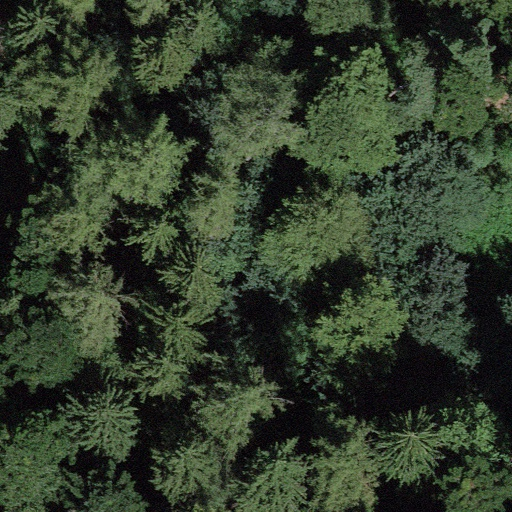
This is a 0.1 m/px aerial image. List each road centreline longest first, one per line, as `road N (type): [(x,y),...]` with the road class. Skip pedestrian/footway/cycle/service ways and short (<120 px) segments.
road 1 (track): [(298,511),(318,421),(330,0)]
road 2 (track): [(331,511),(396,470),(511,481)]
